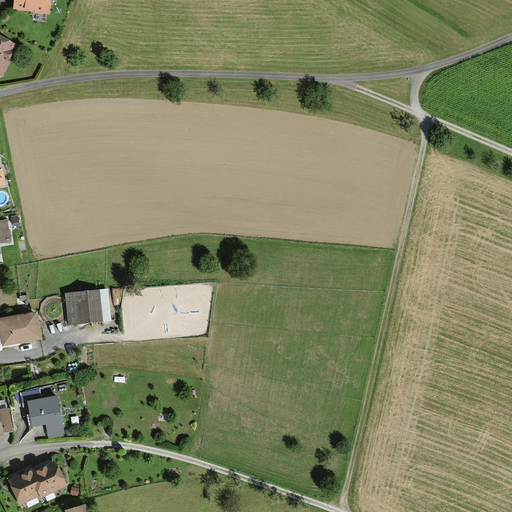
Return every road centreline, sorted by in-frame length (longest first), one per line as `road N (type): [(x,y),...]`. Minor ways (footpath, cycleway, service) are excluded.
road 1 (track): [(419,72),(414,95),(423,140),(341,511)]
road 2 (residential): [(339,511),(138,444),(78,440),(0,453)]
road 3 (track): [(339,79),(511,153)]
